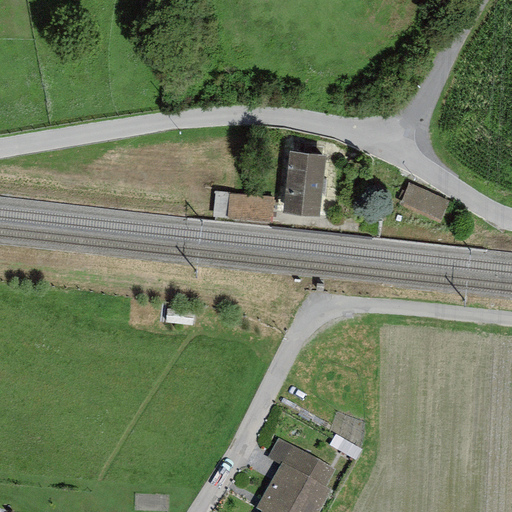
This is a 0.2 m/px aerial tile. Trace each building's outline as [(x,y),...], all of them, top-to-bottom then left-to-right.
[(283,213),(319,217),(325,157),(290,153),(283,213)] [(445,202),(410,186),(402,202),(438,218),(445,202)] [(215,192),(212,218),(227,219),(228,195),(229,193),(215,192)] [(227,219),(272,222),(273,198),(228,195),(227,219)] [(267,458),(280,465),(281,463),(325,488),(334,470),(277,439),(267,458)] [(325,488),(281,463),(280,465),(254,509),(259,511),(317,511),(330,491),(325,488)]
